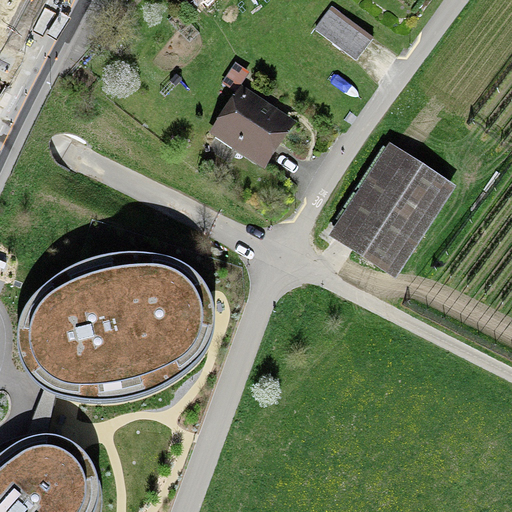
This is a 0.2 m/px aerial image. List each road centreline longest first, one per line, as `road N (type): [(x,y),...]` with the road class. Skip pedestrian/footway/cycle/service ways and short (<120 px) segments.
road 1 (residential): [(0,110),(280,257)]
road 2 (residential): [(280,257),(457,0)]
road 3 (residential): [(280,257),(184,511)]
road 4 (track): [(511,376),(280,257)]
road 5 (secondary): [(0,131),(70,0)]
